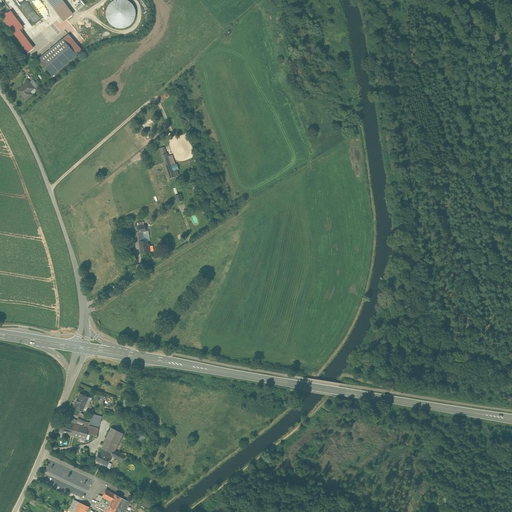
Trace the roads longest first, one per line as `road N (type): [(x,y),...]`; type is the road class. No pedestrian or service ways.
road 1 (secondary): [(511,419),(137,355)]
road 2 (unclassified): [(85,315),(33,145),(0,91)]
road 3 (unclassified): [(13,511),(70,387)]
